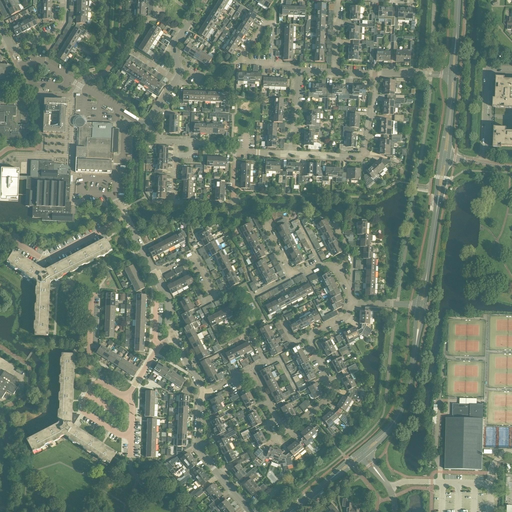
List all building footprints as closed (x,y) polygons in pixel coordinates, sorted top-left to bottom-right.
[(16,0),(6,5),(9,10),(18,5),(19,5),(17,0),(16,0)] [(219,0),(216,5),(224,9),(227,4),(219,0)] [(266,0),(263,6),(268,9),(273,2),(270,0),(266,0)] [(282,14),(282,15),(288,16),(288,0),(286,0),(286,2),(286,6),(282,6),(282,7),(280,7),(279,13),(282,14)] [(21,10),(18,5),(9,10),(11,16),(21,10)] [(216,5),(213,9),(221,14),(224,9),(216,5)] [(210,14),(217,19),(221,14),(213,9),(210,14)] [(257,21),(255,19),(257,16),(249,12),(246,17),(253,21),(256,23),(257,21)] [(504,21),(503,23),(505,26),(507,26),(507,28),(507,30),(511,30),(511,29),(511,12),(511,14),(511,18),(508,18),(507,18),(506,19),(506,21),(504,21)] [(210,14),(207,19),(214,24),(217,19),(210,14)] [(253,21),(246,17),(244,16),(241,20),(243,22),(250,26),(253,21)] [(33,17),(28,20),(32,28),(37,25),(33,17)] [(88,18),(85,18),(76,18),(76,24),(76,26),(80,27),(81,24),(88,24),(88,18)] [(204,24),(211,28),(214,24),(207,19),(204,24)] [(23,23),(27,30),(32,28),(28,20),(23,23)] [(243,22),(240,26),(247,31),(250,26),(243,22)] [(17,26),(17,24),(15,25),(15,23),(11,25),(13,29),(10,31),(13,36),(16,35),(16,36),(22,33),(18,26),(17,26)] [(23,23),(18,26),(22,33),(27,30),(23,23)] [(204,24),(201,29),(208,33),(211,28),(204,24)] [(75,28),(72,33),(79,38),(81,34),(84,36),(87,31),(81,29),(79,28),(80,27),(76,26),(75,28)] [(161,31),(153,26),(150,31),(158,36),(161,31)] [(244,36),(247,31),(240,26),(237,31),(244,36)] [(201,29),(198,34),(205,38),(208,33),(201,29)] [(147,35),(155,40),(158,36),(150,31),(147,35)] [(237,31),(234,36),(241,40),(244,36),(237,31)] [(76,42),(79,38),(72,33),(69,38),(76,42)] [(144,40),(152,45),(155,40),(147,35),(144,40)] [(238,45),(241,40),(234,36),(231,41),(238,45)] [(66,43),(73,47),(76,42),(69,38),(66,43)] [(187,39),(187,40),(182,47),(185,49),(184,52),(188,55),(193,47),(189,44),(190,41),(187,39)] [(141,44),(149,49),(152,45),(144,40),(141,44)] [(231,41),(228,46),(235,50),(238,45),(231,41)] [(70,52),(73,47),(66,43),(63,48),(70,52)] [(138,49),(146,54),(149,49),(141,44),(138,49)] [(231,55),(235,50),(228,46),(224,51),(231,55)] [(193,47),(188,55),(193,58),(198,49),(193,47)] [(63,48),(60,52),(67,57),(70,52),(63,48)] [(198,49),(193,58),(198,60),(203,52),(198,49)] [(64,62),(67,57),(60,52),(56,58),(64,62)] [(203,52),(198,60),(202,63),(207,55),(203,52)] [(212,63),(210,62),(212,58),(207,55),(202,63),(207,66),(209,67),(212,63)] [(129,64),(133,57),(131,56),(121,70),(126,73),(131,66),(129,64)] [(0,79),(4,79),(4,77),(4,70),(11,71),(11,68),(10,68),(10,65),(0,64),(0,79)] [(131,76),(136,68),(131,66),(126,73),(131,76)] [(131,76),(135,79),(140,71),(136,68),(131,76)] [(140,82),(145,74),(140,71),(135,79),(140,82)] [(143,87),(144,85),(149,77),(145,74),(140,82),(138,85),(143,87)] [(149,88),(154,80),(149,77),(144,85),(149,88)] [(494,99),(494,108),(511,108),(511,99),(511,90),(511,79),(505,79),(505,78),(496,78),(495,99),(494,99)] [(152,94),(158,98),(163,90),(162,89),(163,86),(161,85),(163,81),(161,79),(159,83),(153,91),(152,94)] [(287,79),(281,79),(280,88),(286,88),(289,88),(290,80),(287,80),(287,79)] [(159,83),(154,80),(149,88),(147,91),(152,94),(153,91),(159,83)] [(309,90),(309,92),(308,97),(314,98),(314,99),(315,100),(318,100),(318,99),(319,94),(319,85),(312,85),(312,91),(309,90)] [(325,85),(319,85),(319,94),(318,99),(322,99),(322,98),(328,98),(329,91),(325,91),(325,85)] [(332,91),(329,91),(328,98),(334,98),(334,95),(338,95),(339,86),(332,85),(332,91)] [(339,86),(338,95),(338,100),(340,100),(342,99),(348,99),(349,92),(345,92),(345,86),(339,86)] [(352,92),(349,92),(348,99),(354,99),(354,96),(358,96),(359,87),(352,86),(352,92)] [(188,101),(189,92),(183,91),(183,93),(180,93),(180,104),(183,104),(188,104),(188,101)] [(229,101),(227,101),(227,93),(221,93),(221,103),(224,103),(224,106),(228,107),(229,107),(229,101)] [(66,101),(51,100),(44,100),(43,133),(65,134),(65,118),(66,101)] [(15,126),(14,118),(16,118),(17,110),(0,107),(0,126),(0,127),(5,126),(6,117),(8,128),(5,128),(6,131),(9,131),(13,131),(12,130),(9,129),(9,127),(15,126)] [(320,116),(320,110),(313,110),(313,113),(307,113),(307,119),(316,120),(316,116),(320,116)] [(359,122),(359,115),(353,115),(353,111),(346,111),(346,117),(350,117),(350,121),(359,122)] [(191,113),(191,124),(194,124),(193,133),(200,134),(200,124),(200,122),(194,121),(195,113),(191,113)] [(79,128),(78,158),(77,158),(76,159),(75,173),(111,174),(112,153),(118,153),(119,129),(113,129),(113,124),(85,123),(84,121),(83,120),(82,118),(80,118),(78,118),(76,119),(75,121),(75,123),(75,125),(76,126),(77,128),(79,128)] [(319,124),(316,124),(316,120),(307,119),(306,126),(312,126),(312,130),(317,130),(319,130),(319,124)] [(345,131),(350,131),(352,131),(352,128),(358,128),(359,122),(350,121),(350,125),(345,125),(345,127),(345,131)] [(511,131),(506,131),(507,128),(494,127),(493,146),(502,147),(502,146),(511,146),(511,131)] [(313,140),(313,136),(317,136),(317,130),(312,130),(311,129),(311,133),(304,133),(304,134),(303,134),(303,138),(304,138),(304,139),(313,140)] [(355,141),(356,135),(350,135),(350,131),(345,131),(343,131),(343,137),(346,137),(346,141),(355,141)] [(310,149),(317,150),(317,144),(313,144),(313,140),(304,139),(304,146),(309,146),(309,149),(310,149)] [(342,145),(342,151),(349,151),(349,148),(355,148),(355,141),(346,141),(346,145),(342,145)] [(269,148),(269,150),(276,150),(276,145),(280,145),(281,143),(276,142),(267,142),(265,142),(265,147),(267,148),(269,148)] [(168,151),(168,149),(168,146),(155,145),(154,148),(156,148),(155,154),(158,154),(168,154),(168,151)] [(204,161),(204,170),(207,171),(207,167),(213,167),(213,158),(207,157),(207,161),(204,161)] [(226,158),(220,158),(219,167),(225,167),(225,171),(228,171),(228,164),(225,164),(226,158)] [(388,164),(390,165),(391,162),(389,161),(382,159),(381,162),(380,163),(378,161),(372,166),(378,173),(380,175),(384,172),(382,170),(385,167),(387,164),(388,164)] [(0,189),(0,197),(0,200),(8,201),(9,198),(18,198),(18,195),(18,193),(18,191),(19,179),(21,180),(25,180),(27,180),(26,195),(26,196),(26,197),(26,198),(26,206),(33,207),(32,218),(42,218),(42,221),(58,221),(58,219),(69,219),(69,214),(71,214),(71,207),(71,202),(65,202),(66,197),(70,197),(71,171),(71,170),(70,168),(69,167),(67,166),(56,164),(56,167),(54,166),(54,162),(31,161),(30,177),(28,177),(27,177),(21,176),(19,176),(19,175),(19,174),(19,173),(19,170),(1,169),(1,181),(1,183),(0,187),(0,189)] [(241,164),(241,170),(250,171),(250,165),(253,165),(254,161),(245,161),(245,164),(241,164)] [(292,172),(293,164),(286,163),(286,172),(282,172),(282,176),(286,176),(286,177),(292,177),(292,172)] [(312,175),(313,165),(306,164),(306,170),(303,170),(302,177),(308,177),(308,174),(312,175)] [(167,165),(158,165),(158,170),(154,170),(154,173),(155,173),(158,173),(162,174),(162,171),(167,171),(167,168),(168,168),(169,165),(167,165)] [(316,177),(322,178),(322,170),(319,170),(320,165),(313,165),(312,175),(316,175),(316,177)] [(376,177),(375,175),(378,173),(372,166),(366,172),(369,175),(368,176),(367,175),(364,175),(366,188),(375,180),(374,179),(376,177)] [(328,177),(332,177),(332,168),(326,168),(326,175),(322,175),(322,178),(322,182),(328,182),(328,177)] [(332,168),(332,177),(336,178),(336,182),(342,183),(342,181),(342,176),(339,176),(339,169),(332,168)] [(343,173),(342,176),(342,181),(347,181),(347,179),(351,179),(351,181),(359,181),(359,180),(360,170),(348,169),(347,173),(343,173)] [(166,174),(162,174),(158,173),(155,173),(155,176),(157,176),(157,182),(166,183),(167,177),(166,177),(166,174)] [(221,180),(219,180),(214,179),(211,179),(211,182),(216,183),(215,189),(224,189),(225,183),(221,183),(221,180)] [(241,182),(240,189),(244,189),(244,191),(249,191),(253,191),(254,187),(251,187),(249,186),(250,183),(241,182)] [(152,201),(161,202),(161,199),(166,199),(166,193),(156,193),(156,199),(152,199),(152,201)] [(192,200),(193,196),(193,193),(183,193),(183,199),(192,200),(192,203),(203,203),(203,200),(192,200)] [(210,201),(210,204),(218,204),(218,201),(224,201),(224,195),(215,195),(215,201),(210,201)] [(279,227),(276,228),(279,234),(287,229),(290,228),(285,218),(276,222),(279,227)] [(320,230),(328,225),(325,220),(323,221),(321,218),(312,223),(314,226),(317,225),(320,230)] [(241,235),(243,234),(251,229),(253,228),(250,223),(238,229),(241,235)] [(218,225),(215,227),(216,229),(211,232),(212,234),(220,229),(218,225)] [(328,225),(320,230),(323,235),(331,231),(328,225)] [(246,239),(254,234),(251,229),(243,234),(246,239)] [(290,235),(287,229),(279,234),(282,239),(290,235)] [(179,244),(185,241),(183,238),(186,237),(183,231),(175,236),(179,244)] [(207,231),(199,236),(201,241),(209,237),(207,231)] [(331,231),(323,235),(325,240),(334,236),(331,231)] [(246,239),(248,244),(257,240),(254,234),(246,239)] [(282,239),(285,244),(293,240),(290,235),(282,239)] [(179,244),(175,236),(170,238),(174,247),(179,244)] [(325,240),(328,246),(336,241),(334,236),(325,240)] [(209,237),(201,241),(204,246),(214,241),(212,242),(209,237)] [(174,247),(170,238),(164,241),(169,250),(174,247)] [(53,278),(54,279),(112,249),(106,240),(52,268),(49,270),(51,273),(52,273),(52,274),(52,275),(52,276),(53,277),(53,278)] [(257,240),(248,244),(251,249),(260,245),(257,240)] [(293,240),(285,244),(287,250),(296,245),(293,240)] [(159,244),(163,252),(169,250),(164,241),(159,244)] [(204,247),(206,246),(209,251),(217,246),(214,241),(204,246),(204,247)] [(331,251),(339,247),(336,241),(328,246),(331,251)] [(163,252),(159,244),(154,247),(158,255),(163,252)] [(254,255),(262,250),(265,249),(262,244),(260,245),(251,249),(254,255)] [(299,251),(296,245),(287,250),(290,255),(299,251)] [(220,252),(220,251),(217,246),(209,251),(212,256),(214,255),(220,252)] [(148,250),(152,258),(158,255),(154,247),(148,250)] [(339,247),(331,251),(334,256),(342,252),(339,247)] [(254,255),(257,260),(265,256),(263,252),(266,251),(265,249),(262,250),(254,255)] [(214,255),(217,260),(225,256),(222,250),(220,251),(220,252),(214,255)] [(301,256),(299,251),(290,255),(293,260),(301,256)] [(52,273),(51,273),(49,270),(46,265),(42,271),(13,253),(7,262),(36,281),(38,283),(35,336),(46,336),(48,288),(51,288),(54,288),(57,287),(57,285),(54,279),(53,278),(53,277),(52,276),(52,275),(52,274),(52,273)] [(217,260),(220,266),(228,261),(230,260),(227,255),(225,256),(217,260)] [(304,262),(301,256),(293,260),(296,266),(304,262)] [(263,259),(255,263),(258,269),(266,265),(263,259)] [(222,271),(230,267),(228,261),(220,266),(222,271)] [(127,276),(136,271),(133,265),(124,270),(127,276)] [(258,269),(261,274),(269,270),(266,265),(258,269)] [(233,272),(230,267),(222,271),(225,276),(233,272)] [(269,270),(261,274),(264,280),(272,275),(274,274),(272,269),(269,270)] [(127,276),(130,281),(139,277),(136,271),(127,276)] [(228,282),(236,277),(233,272),(225,276),(228,282)] [(324,275),(321,276),(321,277),(323,282),(332,278),(329,273),(324,275)] [(274,274),(272,275),(264,280),(266,284),(267,285),(277,280),(274,274)] [(183,278),(188,286),(193,283),(189,275),(183,278)] [(130,281),(133,287),(141,282),(139,277),(130,281)] [(239,283),(236,277),(228,282),(231,287),(239,283)] [(183,278),(178,281),(182,289),(188,286),(183,278)] [(332,278),(323,282),(325,286),(323,287),(324,289),(326,288),(334,284),(332,278)] [(178,281),(173,283),(177,292),(182,289),(178,281)] [(133,287),(136,293),(144,288),(141,282),(133,287)] [(173,283),(167,286),(171,295),(177,292),(173,283)] [(309,284),(303,287),(307,295),(313,292),(309,284)] [(326,288),(329,293),(337,289),(334,284),(326,288)] [(298,289),(302,298),(307,295),(303,287),(298,289)] [(298,289),(292,292),(297,300),(302,298),(298,289)] [(332,298),(338,295),(340,295),(340,294),(337,289),(329,293),(332,298)] [(287,295),(291,303),(297,300),(292,292),(287,295)] [(287,295),(281,298),(286,306),(291,303),(287,295)] [(342,300),(340,295),(338,295),(332,298),(330,299),(332,303),(329,304),(330,306),(333,305),(337,303),(339,302),(341,301),(342,300)] [(191,304),(188,298),(180,303),(183,308),(191,304)] [(276,301),(280,309),(286,306),(281,298),(276,301)] [(276,301),(271,303),(275,312),(280,309),(276,301)] [(339,302),(337,303),(333,305),(330,306),(333,311),(336,310),(341,307),(339,302)] [(265,306),(270,314),(275,312),(271,303),(265,306)] [(181,315),(181,316),(194,309),(191,304),(183,308),(185,313),(181,315)] [(233,316),(229,307),(223,310),(228,319),(233,316)] [(194,309),(181,316),(184,321),(193,317),(190,311),(194,309)] [(223,310),(218,313),(222,321),(228,319),(223,310)] [(310,314),(315,322),(320,319),(316,311),(310,314)] [(218,313),(213,316),(217,324),(222,321),(218,313)] [(310,314),(305,317),(309,325),(315,322),(310,314)] [(300,319),(304,328),(309,325),(305,317),(304,315),(299,318),(300,319)] [(213,316),(207,318),(211,327),(217,324),(213,316)] [(182,328),(183,329),(195,322),(193,317),(184,321),(187,326),(182,328)] [(300,319),(294,322),(299,331),(304,328),(300,319)] [(196,321),(195,322),(183,329),(185,334),(194,330),(199,327),(196,321)] [(294,322),(289,325),(293,333),(299,331),(294,322)] [(262,335),(270,331),(271,331),(268,325),(259,330),(262,335)] [(358,337),(359,336),(355,327),(349,330),(353,339),(354,340),(358,338),(358,337)] [(197,335),(194,330),(185,334),(188,339),(197,335)] [(354,340),(353,339),(349,330),(343,333),(348,342),(349,344),(355,341),(354,340)] [(265,341),(273,336),(271,331),(270,331),(262,335),(265,341)] [(199,340),(197,335),(188,339),(191,345),(199,340)] [(268,346),(276,341),(279,340),(278,338),(275,340),(273,336),(265,341),(268,346)] [(191,345),(194,350),(202,346),(199,340),(191,345)] [(279,347),(277,343),(280,342),(279,340),(276,341),(268,346),(266,347),(269,352),(270,351),(279,347)] [(333,346),(330,340),(321,345),(324,351),(333,346)] [(247,342),(242,345),(246,353),(251,350),(247,342)] [(107,349),(101,345),(96,353),(102,357),(107,349)] [(246,353),(242,345),(236,348),(240,356),(246,353)] [(291,349),(294,355),(302,351),(299,345),(291,349)] [(194,350),(196,355),(205,351),(202,346),(194,350)] [(327,356),(336,352),(333,346),(324,351),(327,356)] [(282,352),(279,347),(270,351),(273,357),(282,352)] [(236,348),(231,351),(235,359),(240,356),(236,348)] [(112,352),(107,349),(102,357),(107,360),(112,352)] [(207,350),(205,351),(196,355),(199,361),(209,356),(207,350)] [(225,354),(229,360),(230,362),(235,359),(231,351),(225,354)] [(302,351),(294,355),(296,360),(305,356),(302,351)] [(118,356),(112,352),(107,360),(113,364),(118,356)] [(280,355),(283,359),(285,358),(286,360),(288,359),(285,352),(280,355)] [(62,354),(59,419),(71,419),(73,354),(62,354)] [(251,357),(254,362),(260,360),(257,354),(254,355),(251,357)] [(118,356),(113,364),(118,367),(123,359),(118,356)] [(296,360),(299,366),(307,361),(305,356),(296,360)] [(343,363),(340,357),(331,362),(334,368),(343,363)] [(200,363),(203,368),(211,364),(209,358),(200,363)] [(128,362),(123,359),(118,367),(123,370),(128,362)] [(307,361),(299,366),(301,369),(299,370),(300,372),(302,371),(310,367),(307,361)] [(128,362),(123,370),(129,374),(134,366),(128,362)] [(153,371),(159,374),(164,366),(158,363),(153,371)] [(346,369),(343,363),(334,368),(338,374),(346,369)] [(211,364),(203,368),(206,374),(214,369),(211,364)] [(139,369),(134,366),(129,374),(134,377),(139,369)] [(164,366),(159,374),(164,378),(169,370),(164,366)] [(271,373),(269,370),(271,368),(270,366),(260,372),(263,377),(271,373)] [(310,367),(302,371),(300,372),(301,374),(303,373),(305,376),(313,372),(310,367)] [(209,379),(217,375),(219,374),(217,375),(214,369),(206,374),(209,379)] [(164,378),(169,381),(174,373),(169,370),(164,378)] [(13,395),(19,385),(17,384),(20,381),(4,371),(0,377),(0,398),(1,399),(7,391),(13,395)] [(316,378),(313,372),(305,376),(309,384),(315,380),(314,378),(316,378)] [(169,381),(175,385),(180,377),(174,373),(169,381)] [(265,383),(274,378),(275,378),(274,376),(273,376),(271,373),(263,377),(265,383)] [(209,379),(212,385),(222,380),(219,374),(217,375),(209,379)] [(353,380),(350,375),(342,379),(345,385),(353,380)] [(180,377),(175,385),(180,388),(185,380),(180,377)] [(274,378),(265,383),(268,388),(276,384),(274,378)] [(356,386),(353,380),(345,385),(345,387),(344,387),(346,391),(347,390),(348,391),(356,386)] [(308,388),(311,394),(320,389),(316,383),(308,388)] [(268,388),(271,393),(279,389),(276,384),(268,388)] [(279,389),(271,393),(274,399),(282,394),(279,389)] [(314,399),(317,398),(323,395),(320,389),(311,394),(314,399)] [(221,396),(223,394),(222,391),(215,395),(216,398),(210,401),(212,404),(211,404),(213,407),(212,407),(212,408),(222,403),(224,401),(221,396)] [(252,398),(249,392),(240,397),(243,403),(252,398)] [(285,400),(282,394),(274,399),(277,404),(285,400)] [(344,395),(340,401),(349,406),(352,401),(344,395)] [(246,409),(255,404),(252,398),(243,403),(246,409)] [(337,407),(342,410),(345,412),(349,406),(340,401),(337,407)] [(223,413),(234,407),(232,403),(223,408),(221,404),(222,403),(212,408),(215,414),(221,410),(223,413)] [(293,409),(290,403),(281,408),(284,414),(293,409)] [(482,470),(483,405),(453,404),(452,416),(456,416),(456,418),(446,418),(445,469),(482,470)] [(284,414),(287,420),(296,415),(293,409),(284,414)] [(235,418),(237,417),(244,413),(243,410),(233,415),(235,418)] [(332,410),(327,415),(333,422),(338,418),(332,410)] [(258,418),(255,412),(247,416),(250,422),(258,418)] [(346,412),(343,416),(348,420),(351,417),(346,412)] [(211,422),(214,429),(221,425),(222,425),(219,419),(225,416),(223,413),(216,416),(218,419),(211,422)] [(333,422),(327,415),(322,419),(329,427),(326,429),(331,436),(334,433),(330,429),(335,424),(333,422)] [(348,420),(343,416),(340,419),(345,424),(348,420)] [(253,428),(261,423),(258,418),(250,422),(253,428)] [(71,419),(59,419),(59,423),(58,426),(27,442),(32,452),(63,435),(66,436),(110,464),(116,454),(72,426),(76,420),(71,419)] [(224,432),(221,425),(214,429),(213,429),(216,436),(219,434),(220,437),(224,435),(223,432),(224,432)] [(317,433),(311,425),(306,430),(312,437),(317,433)] [(222,440),(217,442),(220,448),(229,444),(231,443),(229,438),(237,434),(235,430),(221,437),(222,440)] [(306,430),(300,434),(307,441),(312,437),(306,430)] [(323,440),(325,438),(320,431),(317,434),(323,440)] [(263,437),(260,432),(252,436),(255,442),(263,437)] [(258,448),(267,443),(263,437),(255,442),(258,448)] [(186,447),(186,440),(177,440),(176,455),(182,452),(182,447),(186,447)] [(305,450),(304,449),(297,440),(292,445),(298,452),(300,454),(305,450)] [(229,444),(220,448),(223,454),(232,450),(229,444)] [(307,446),(312,453),(315,451),(309,444),(307,446)] [(300,454),(298,452),(292,445),(287,449),(295,458),(300,454)] [(304,449),(305,450),(309,455),(312,453),(307,446),(304,449)] [(254,454),(257,457),(262,452),(259,448),(254,454)] [(269,459),(272,460),(276,450),(270,448),(267,455),(266,455),(262,452),(257,457),(261,460),(259,463),(261,465),(263,462),(266,459),(268,460),(269,459)] [(278,465),(282,464),(282,459),(281,459),(280,459),(282,453),(281,453),(281,452),(281,451),(278,449),(277,450),(276,450),(276,451),(276,450),(272,460),(271,463),(278,465)] [(223,454),(228,463),(237,459),(232,450),(223,454)] [(180,460),(185,465),(193,458),(188,453),(180,460)] [(168,462),(171,466),(179,460),(177,457),(168,462)] [(188,475),(194,470),(192,468),(197,464),(193,458),(185,465),(183,466),(186,469),(185,470),(186,472),(183,474),(186,477),(188,475)] [(240,467),(238,464),(231,470),(235,475),(243,469),(241,466),(240,467)] [(205,474),(200,469),(192,476),(197,481),(205,474)] [(243,469),(235,475),(239,480),(246,474),(244,472),(245,471),(243,469)] [(250,480),(243,485),(248,491),(256,484),(253,480),(257,477),(254,473),(249,477),(248,478),(250,480)] [(201,486),(209,480),(205,474),(197,481),(194,483),(198,488),(201,486)] [(190,478),(188,475),(186,477),(179,483),(181,486),(190,478)] [(258,495),(266,488),(263,484),(259,488),(256,484),(248,491),(252,496),(259,491),(260,493),(258,495)] [(208,493),(210,496),(217,490),(213,485),(204,491),(206,494),(208,493)] [(192,498),(195,495),(201,491),(198,488),(189,495),(192,498)] [(213,507),(218,502),(216,500),(222,495),(217,490),(210,496),(212,499),(211,500),(213,502),(208,506),(211,508),(213,507)] [(346,507),(345,511),(358,511),(359,509),(352,509),(352,503),(347,503),(347,500),(343,499),(343,507),(346,507)] [(218,507),(221,511),(230,505),(226,500),(221,504),(218,502),(213,507),(215,509),(218,507)]
